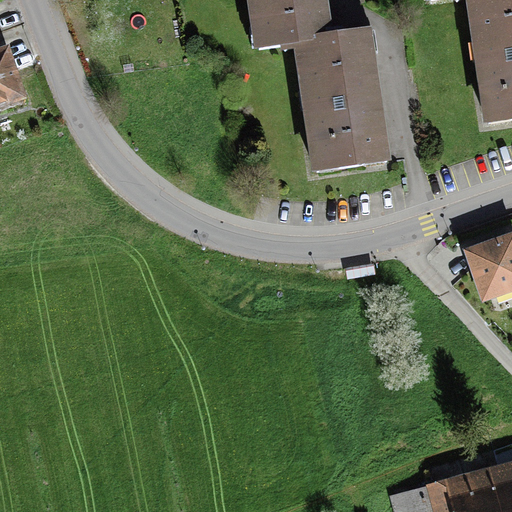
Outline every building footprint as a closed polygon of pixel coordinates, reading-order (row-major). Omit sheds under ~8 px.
[(299,49),(298,43),(328,39),(327,32),(322,0),(252,0),(259,49),(281,46),(285,51),(293,44),(297,49),(299,49)] [(511,0),(469,0),(468,1),(471,0),(488,117),(509,114),(510,120),(511,119),(511,0)] [(299,49),(316,166),(337,163),(338,169),(364,165),(363,159),(385,156),(367,32),(345,35),(341,30),(333,37),(329,32),(327,32),(328,39),(298,43),(299,49)] [(0,103),(20,97),(5,53),(0,55),(0,103)] [(485,296),(511,286),(511,239),(470,254),(485,296)] [(511,511),(511,481),(437,502),(434,493),(395,503),(397,511),(511,511)]
